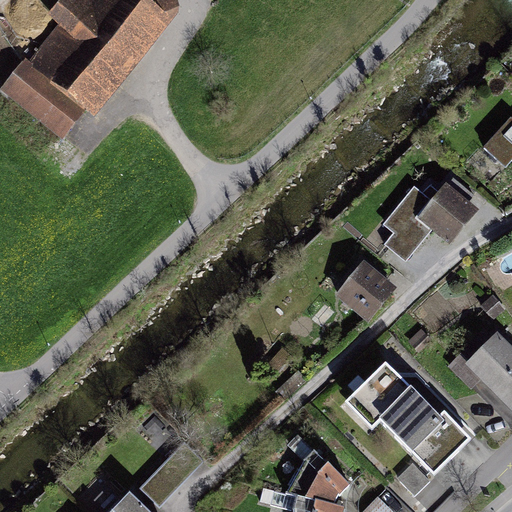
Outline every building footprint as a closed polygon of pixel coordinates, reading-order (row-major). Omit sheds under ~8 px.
[(126,0),(89,0),(29,75),(8,58),(0,67),(0,105),(45,142),(69,112),(78,119),(156,23),(126,0)] [(481,216),(449,190),(436,206),(418,190),(385,229),(394,237),(387,245),(408,263),(432,234),(452,251),(481,216)] [(396,299),(368,274),(339,305),(367,330),(396,299)] [(511,348),(500,336),(466,368),(511,415),(511,348)] [(386,365),(342,406),(370,436),(381,426),(434,481),(472,445),(445,416),(439,421),(386,365)] [(182,446),(141,488),(162,508),(203,465),(182,446)] [(300,500),(347,508),(359,487),(318,454),(294,492),(300,500)] [(142,511),(129,499),(116,511),(142,511)] [(365,511),(392,511),(377,499),(365,511)] [(347,511),(347,508),(300,500),(299,511),(347,511)]
